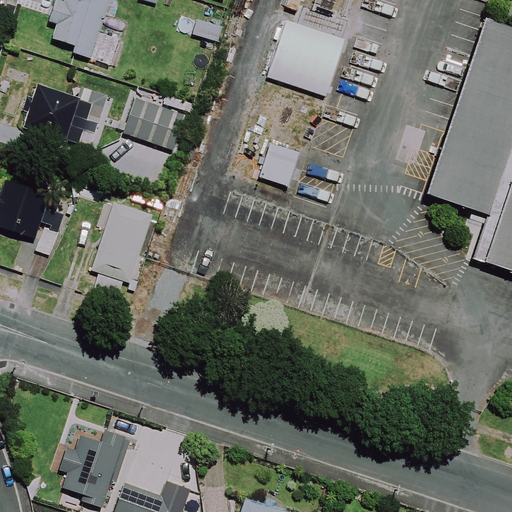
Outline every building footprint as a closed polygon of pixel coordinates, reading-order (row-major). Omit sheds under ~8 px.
[(108,0),(61,0),(60,6),(52,4),(45,26),(53,28),(48,43),(71,50),(69,57),(89,63),(108,0)] [(222,29),(196,21),(192,36),(218,44),(222,29)] [(342,42),(285,23),(266,79),(323,99),(342,42)] [(511,137),(511,33),(480,23),(422,198),(485,219),(511,137)] [(100,111),(34,90),(30,102),(23,100),(19,114),(24,115),(19,132),(63,146),(64,144),(75,148),(80,133),(91,137),(100,111)] [(169,154),(181,118),(132,102),(120,137),(169,154)] [(296,155),(267,146),(256,180),(285,189),(296,155)] [(511,172),(481,265),(511,275),(511,172)] [(0,232),(31,243),(45,199),(1,185),(0,186),(0,232)] [(148,219),(110,207),(88,275),(126,287),(148,219)] [(91,244),(77,239),(69,264),(84,268),(91,244)] [(132,444),(107,433),(101,446),(82,437),(74,454),(68,451),(59,471),(70,476),(63,492),(102,510),(132,444)] [(157,511),(162,499),(124,484),(114,511),(157,511)] [(278,511),(245,501),(241,511),(278,511)]
